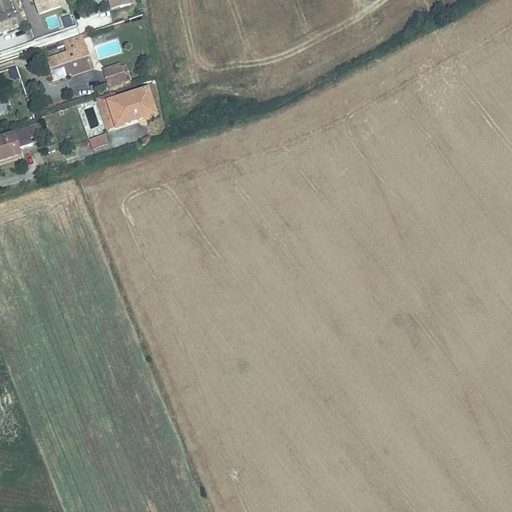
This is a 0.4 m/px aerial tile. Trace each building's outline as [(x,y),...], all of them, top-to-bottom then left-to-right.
[(60,9),(56,0),(39,0),(41,2),(34,5),(38,16),(60,9)] [(107,0),(109,6),(117,3),(119,9),(129,6),(127,0),(107,0)] [(0,19),(11,16),(6,1),(0,3),(0,19)] [(117,3),(109,6),(112,17),(119,9),(117,3)] [(71,14),(60,19),(64,29),(75,24),(71,14)] [(55,15),(46,18),(50,30),(59,26),(55,15)] [(0,35),(16,30),(11,16),(0,19),(0,35)] [(32,31),(23,32),(24,43),(34,42),(32,31)] [(69,53),(65,40),(46,47),(50,59),(69,53)] [(69,53),(50,59),(57,80),(76,73),(79,72),(78,70),(93,65),(94,58),(90,46),(69,53)] [(94,58),(93,65),(78,70),(79,72),(76,73),(76,75),(98,68),(94,58)] [(124,63),(106,69),(112,85),(130,79),(124,63)] [(11,80),(18,78),(16,68),(8,70),(11,80)] [(146,89),(114,100),(108,103),(116,127),(155,114),(146,89)] [(108,103),(114,100),(112,94),(98,99),(109,130),(116,127),(108,103)] [(42,124),(0,138),(0,162),(25,153),(23,149),(36,144),(34,138),(46,134),(42,124)]
